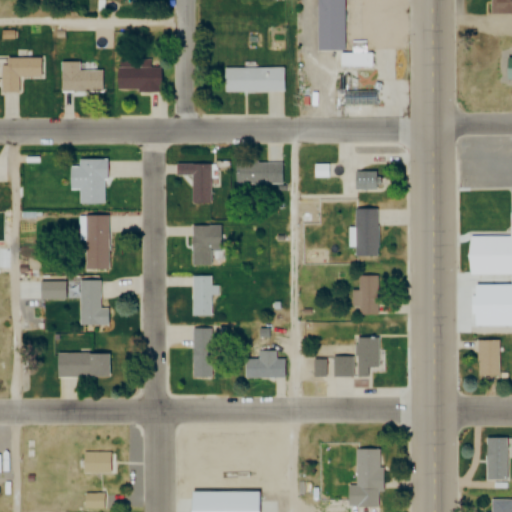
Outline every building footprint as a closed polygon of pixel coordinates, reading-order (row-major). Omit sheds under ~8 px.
[(315,0),(316,53),(344,53),(343,0),(315,0)] [(511,0),(488,0),(489,15),(511,15),(511,0)] [(39,58),(1,58),(1,93),(18,93),(18,78),(39,78),(39,58)] [(150,60),(116,60),(116,91),(160,91),(160,67),(150,67),(150,60)] [(60,93),(103,93),(103,71),(79,71),(79,62),(60,62),(60,93)] [(223,68),(223,93),(281,93),(281,68),(223,68)] [(104,159),(78,159),(78,167),(69,167),(69,191),(78,191),(78,204),(104,204),(104,159)] [(208,202),(192,202),(193,162),(208,162),(208,202)] [(282,162),(282,182),(236,182),(236,162),(282,162)] [(352,172),(352,191),(380,191),(380,172),(352,172)] [(353,209),(353,258),(376,258),(376,209),(353,209)] [(511,285),(511,213),(509,213),(509,237),(466,237),(466,276),(509,276),(509,285),(511,285)] [(85,269),(84,215),(105,215),(106,268),(85,269)] [(190,226),(190,266),(211,266),(211,226),(190,226)] [(191,316),(210,316),(210,276),(191,276),(191,316)] [(358,315),(376,315),(376,276),(358,276),(358,315)] [(106,308),(98,308),(98,281),(78,281),(78,325),(106,325),(106,308)] [(476,333),(511,333),(511,307),(476,308),(476,333)] [(210,378),(210,329),(191,329),(191,378),(210,378)] [(354,345),(354,377),(377,377),(377,338),(363,338),(363,345),(354,345)] [(498,340),(476,340),(476,377),(498,377),(498,340)] [(55,353),(55,377),(108,377),(108,353),(55,353)] [(243,359),(243,378),(284,378),(284,359),(243,359)] [(484,439),(484,480),(506,480),(506,439),(484,439)] [(379,449),(354,449),(354,490),(379,490),(379,449)] [(83,453),(83,474),(104,474),(104,453),(83,453)] [(105,493),(83,493),(83,509),(105,509),(105,493)] [(511,511),(511,499),(489,500),(489,511),(511,511)]
